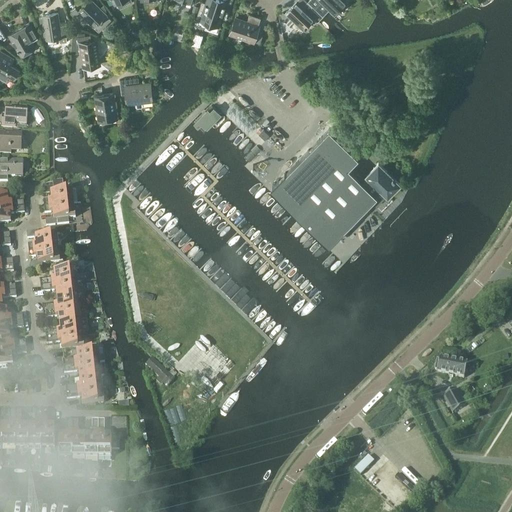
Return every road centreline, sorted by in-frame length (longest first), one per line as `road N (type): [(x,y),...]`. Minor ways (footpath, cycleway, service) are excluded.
road 1 (unclassified): [(275,511),(301,464),(488,273)]
road 2 (residential): [(53,398),(53,363),(33,341),(18,228),(36,213),(34,194),(23,185),(0,186)]
road 3 (residential): [(319,115),(288,82),(266,6)]
